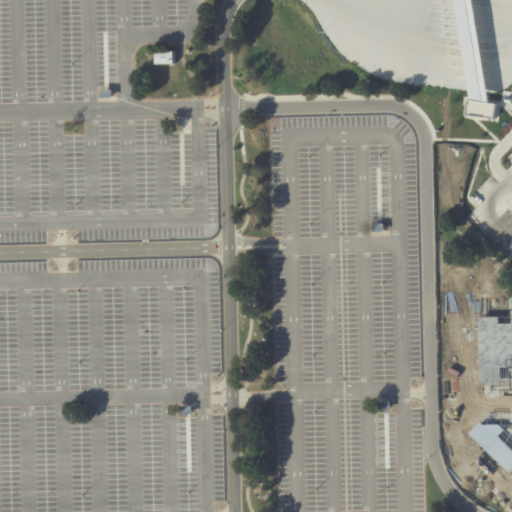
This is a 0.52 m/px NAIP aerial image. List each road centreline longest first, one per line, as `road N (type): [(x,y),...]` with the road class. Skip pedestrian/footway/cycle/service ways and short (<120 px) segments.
road 1 (residential): [(472,511),(449,490),(432,444),(424,131),(413,113),(225,110)]
road 2 (residential): [(233,511),(225,110)]
road 3 (residential): [(225,110),(224,32),(236,0),(459,8)]
road 4 (residential): [(195,0),(196,22),(185,36),(124,37),(126,109),(225,110)]
